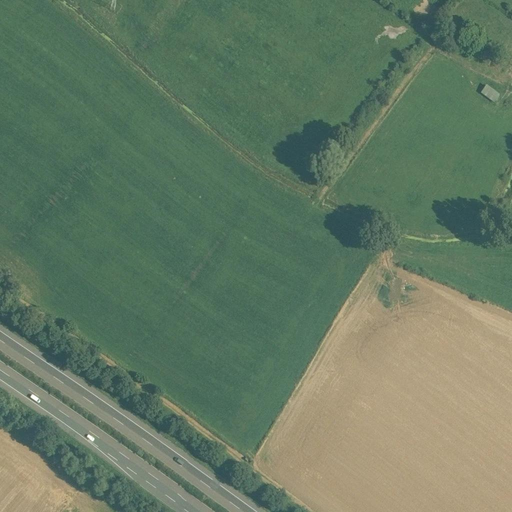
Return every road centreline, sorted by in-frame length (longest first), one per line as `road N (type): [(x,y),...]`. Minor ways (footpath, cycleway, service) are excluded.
road 1 (motorway): [(246,511),(0,347)]
road 2 (motorway): [(0,376),(198,511)]
